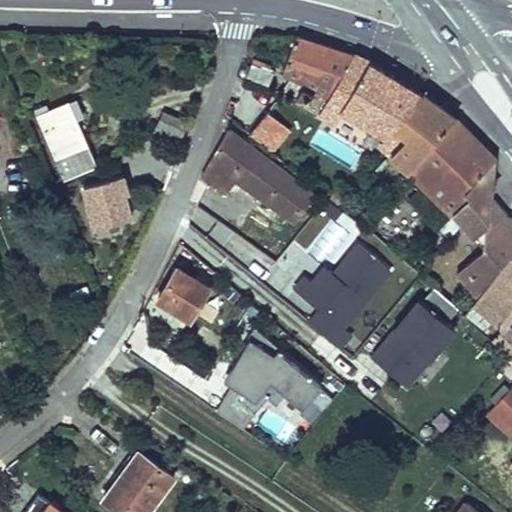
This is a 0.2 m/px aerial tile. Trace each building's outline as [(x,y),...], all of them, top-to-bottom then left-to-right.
[(324,44),(298,40),(287,78),(308,87),(299,108),(336,124),(339,116),(387,134),(394,147),(391,154),(483,245),(460,274),(478,295),(505,268),(483,309),(497,321),(490,336),(511,355),(511,323),(506,318),(511,311),(511,224),(491,202),(490,182),(483,174),(496,160),(459,120),(424,96),(391,74),(354,54),(324,44)] [(257,71),(252,87),(277,95),(282,79),(277,77),(279,71),(268,67),(266,74),(257,71)] [(65,103),(36,116),(62,178),(91,165),(65,103)] [(156,122),(180,138),(190,123),(167,107),(156,122)] [(270,113),(256,129),(304,169),(317,153),(270,113)] [(316,202),(237,133),(211,163),(207,176),(217,184),(233,166),(244,176),(298,222),(316,202)] [(233,166),(217,184),(228,194),(244,176),(233,166)] [(123,176),(78,187),(89,229),(133,218),(123,176)] [(345,331),(392,273),(359,247),(335,276),(332,273),(319,289),(307,279),(297,292),(345,331)] [(319,289),(332,273),(326,269),(314,285),(319,289)] [(212,291),(177,271),(158,302),(193,323),(212,291)] [(444,322),(455,311),(433,288),(422,299),(444,322)] [(453,338),(420,309),(371,364),(405,393),(453,338)] [(261,376),(303,408),(321,385),(311,377),(315,372),(294,357),(290,362),(278,353),(261,376)] [(511,393),(497,411),(511,424),(511,393)] [(511,424),(497,411),(492,416),(511,434),(511,424)] [(144,451),(109,501),(124,511),(150,511),(177,475),(144,451)] [(62,511),(37,498),(29,511),(62,511)] [(478,511),(466,503),(459,511),(478,511)]
